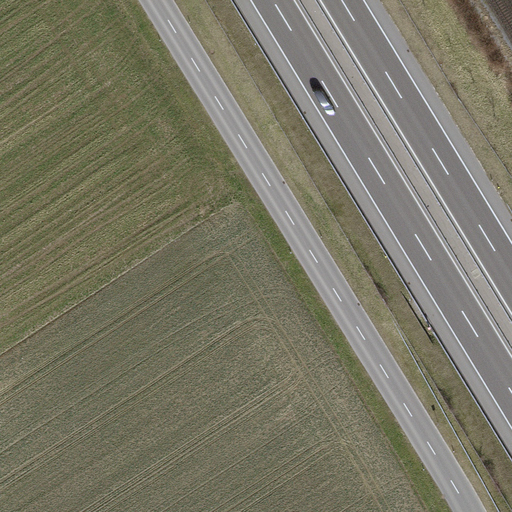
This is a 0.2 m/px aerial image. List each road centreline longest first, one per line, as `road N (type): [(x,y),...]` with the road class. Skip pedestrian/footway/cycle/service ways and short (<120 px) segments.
road 1 (tertiary): [(467,511),(156,0)]
road 2 (motorway): [(273,0),(511,392)]
road 3 (motorway): [(511,277),(343,0)]
